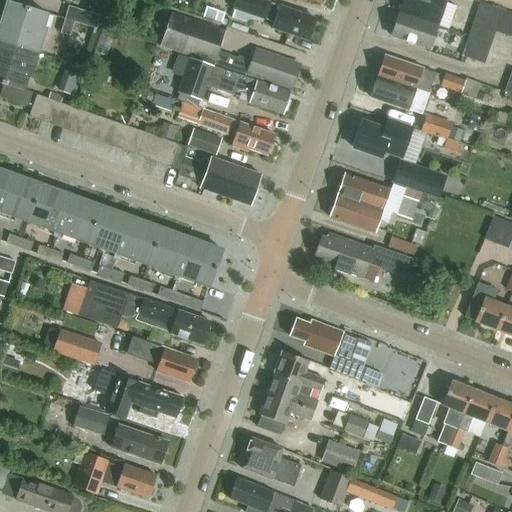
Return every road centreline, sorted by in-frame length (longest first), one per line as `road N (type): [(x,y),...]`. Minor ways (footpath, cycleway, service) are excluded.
road 1 (residential): [(275,239),(0,142)]
road 2 (unclassified): [(511,375),(261,279)]
road 3 (residential): [(275,239),(356,0)]
road 4 (residential): [(180,511),(261,279)]
